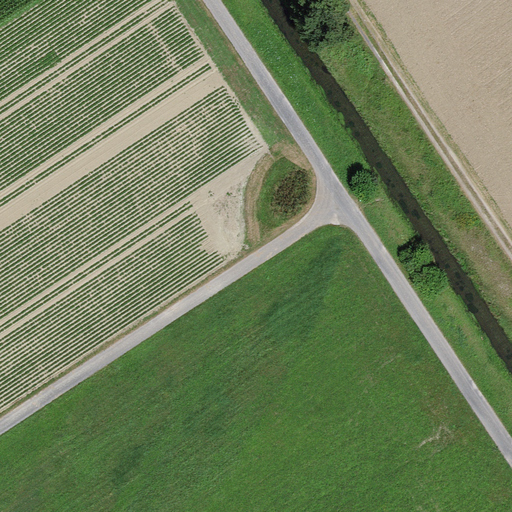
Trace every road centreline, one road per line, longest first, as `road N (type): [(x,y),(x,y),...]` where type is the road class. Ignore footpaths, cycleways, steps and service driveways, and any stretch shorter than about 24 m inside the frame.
road 1 (track): [(194,0),(511,468)]
road 2 (track): [(0,426),(328,207)]
road 3 (track): [(511,267),(330,0)]
